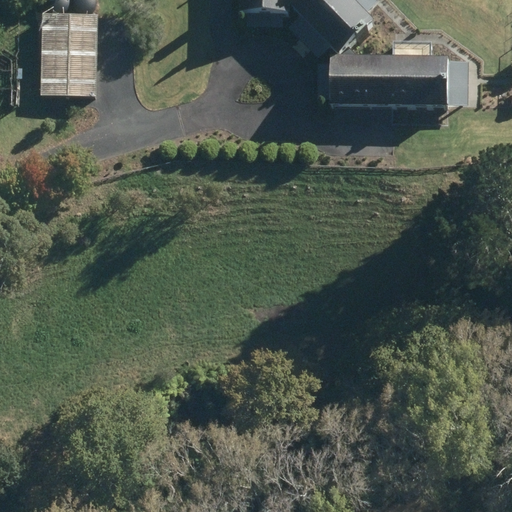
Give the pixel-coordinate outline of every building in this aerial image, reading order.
[(243,0),(243,14),(291,14),(291,0),(243,0)] [(320,57),(332,45),(339,53),(374,18),(367,11),(378,0),(377,0),(301,0),(292,10),(301,19),(292,29),(320,57)] [(98,96),(99,13),(45,12),(44,95),(98,96)] [(449,109),(449,61),(336,57),(333,106),(449,109)] [(511,81),(483,82),(483,110),(511,110),(511,81)]
